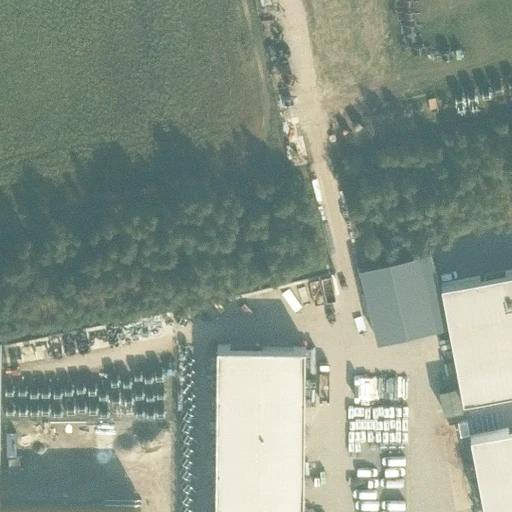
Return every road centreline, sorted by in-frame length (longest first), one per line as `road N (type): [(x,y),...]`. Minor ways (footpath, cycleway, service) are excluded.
road 1 (unknown): [(181,511),(190,345),(311,334)]
road 2 (unknown): [(440,511),(399,338),(366,324),(311,334)]
road 3 (unknown): [(311,334),(314,511)]
